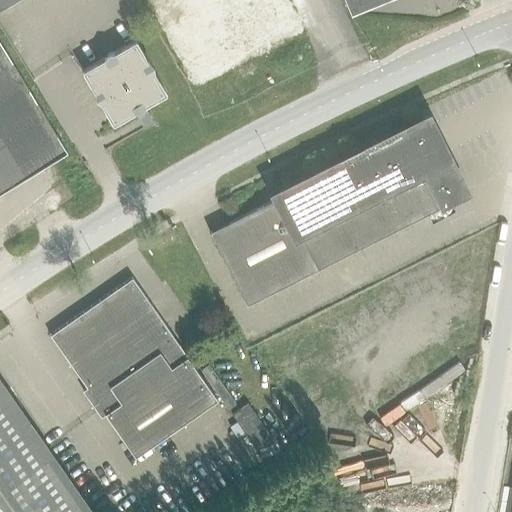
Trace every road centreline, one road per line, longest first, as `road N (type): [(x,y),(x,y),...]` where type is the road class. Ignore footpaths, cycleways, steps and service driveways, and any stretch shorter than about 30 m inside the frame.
road 1 (unclassified): [(0,293),(262,136),(511,23)]
road 2 (unclassified): [(473,511),(511,278)]
road 3 (unknown): [(0,287),(119,474)]
